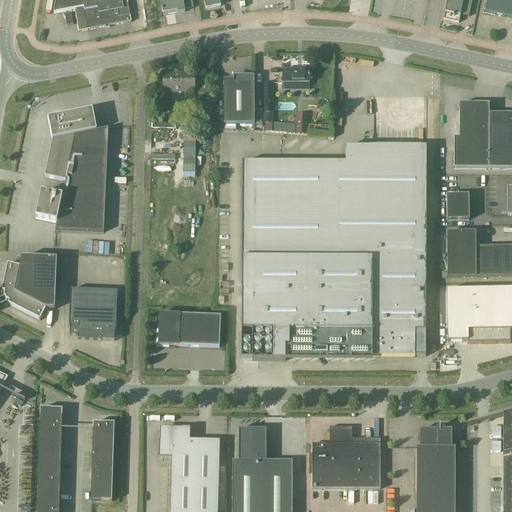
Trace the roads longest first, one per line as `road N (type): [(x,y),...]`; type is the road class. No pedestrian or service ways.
road 1 (unclassified): [(511,379),(419,395),(133,396)]
road 2 (tertiary): [(511,67),(317,33),(238,36),(139,54)]
road 3 (unclassified): [(133,396),(0,340)]
road 4 (tertiary): [(16,68),(38,75),(139,54)]
